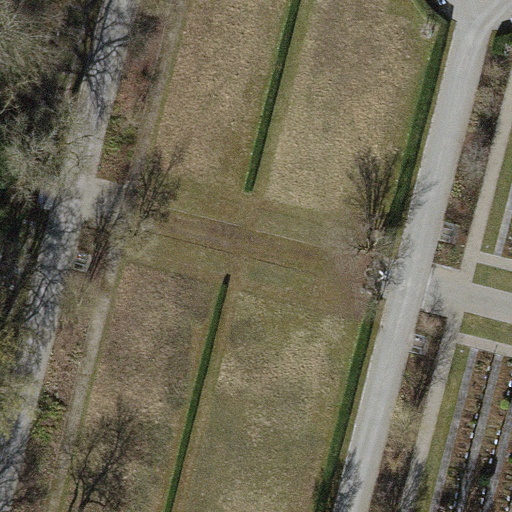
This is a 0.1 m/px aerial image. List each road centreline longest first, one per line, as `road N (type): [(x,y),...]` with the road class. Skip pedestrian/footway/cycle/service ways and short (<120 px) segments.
road 1 (track): [(357,511),(480,13),(511,5)]
road 2 (track): [(126,0),(0,498)]
road 3 (track): [(75,199),(511,305)]
